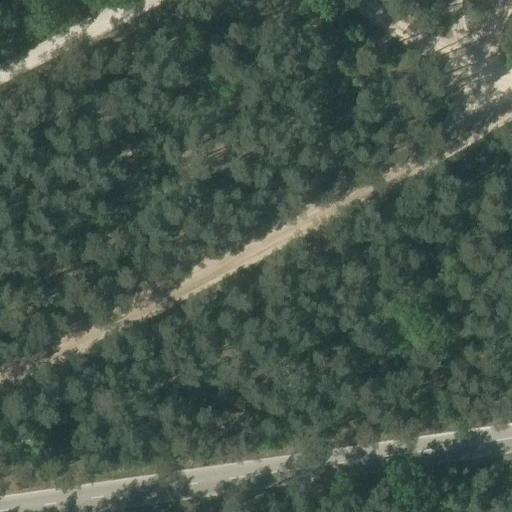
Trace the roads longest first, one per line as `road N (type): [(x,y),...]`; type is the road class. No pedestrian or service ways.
road 1 (unknown): [(11,376),(511,103)]
road 2 (track): [(369,0),(511,83)]
road 3 (unknown): [(0,76),(144,0)]
